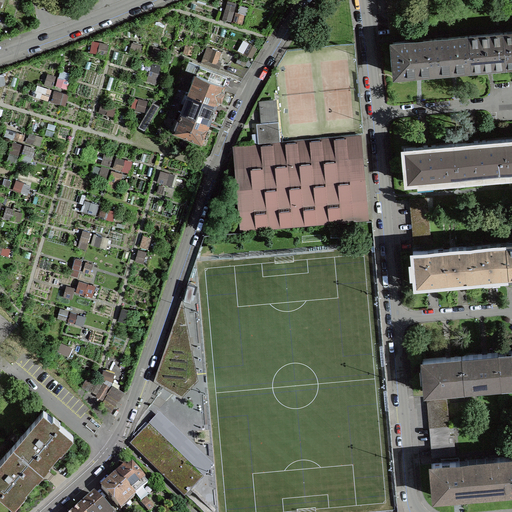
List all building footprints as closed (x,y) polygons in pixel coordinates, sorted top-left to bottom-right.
[(387,0),(389,12),(405,10),(403,0),(387,0)] [(408,33),(405,10),(389,12),(392,35),(408,33)] [(511,31),(503,32),(506,64),(511,63),(511,31)] [(506,64),(503,32),(468,35),(471,67),(488,65),(506,64)] [(433,38),(436,70),(453,68),(471,67),(468,35),(433,38)] [(393,42),(396,73),(418,71),(436,70),(433,38),(393,42)] [(192,86),(189,93),(192,94),(216,103),(218,98),(221,99),(223,94),(224,91),(221,90),(227,76),(200,66),(196,74),(199,75),(194,87),(192,86)] [(187,106),(184,104),(181,112),(208,122),(211,117),(213,118),(215,113),(217,110),(214,109),(216,103),(192,94),(187,106)] [(261,113),(262,122),(275,121),(273,99),(260,101),(261,113)] [(159,106),(152,102),(139,126),(145,129),(159,106)] [(209,129),(206,128),(208,122),(181,112),(179,118),(181,119),(177,132),(201,141),(203,136),(206,137),(208,133),(209,129)] [(260,133),(253,134),(253,143),(278,141),(275,125),(271,125),(272,126),(259,127),(260,133)] [(362,175),(359,134),(235,145),(243,231),(366,220),(362,175)] [(455,143),(458,176),(475,174),(475,179),(492,177),(491,173),(508,171),(505,139),(475,142),(455,143)] [(458,176),(455,143),(425,146),(405,148),(403,148),(405,165),(403,166),(404,179),(406,179),(406,181),(417,180),(417,185),(433,183),(433,182),(450,181),(450,177),(458,176)] [(427,214),(426,197),(410,199),(412,216),(427,214)] [(414,243),(430,242),(427,214),(412,216),(414,243)] [(472,249),(475,279),(491,277),(509,276),(506,246),(501,246),(501,243),(477,245),(477,248),(472,249)] [(444,251),(447,281),(460,280),(475,279),(472,249),(466,249),(466,246),(449,247),(450,251),(444,251)] [(438,252),(438,248),(413,250),(414,261),(411,262),(412,273),(415,273),(416,284),(431,282),(447,281),(444,251),(438,252)] [(174,323),(173,323),(163,376),(180,387),(187,380),(187,379),(188,374),(187,359),(187,358),(185,323),(184,323),(182,299),(177,324),(174,323)] [(511,383),(511,350),(498,352),(501,384),(511,383)] [(501,384),(498,352),(484,353),(462,355),(464,387),(501,384)] [(464,387),(462,355),(448,356),(422,358),(423,366),(421,366),(422,378),(424,377),(425,391),(464,387)] [(95,378),(88,374),(81,386),(87,390),(95,378)] [(96,393),(103,382),(96,378),(89,389),(96,393)] [(102,399),(110,386),(104,383),(96,395),(102,399)] [(119,399),(123,393),(112,386),(108,392),(119,399)] [(104,399),(114,406),(118,399),(108,393),(104,399)] [(429,399),(431,427),(449,425),(446,397),(429,399)] [(114,406),(104,399),(100,405),(110,412),(114,406)] [(41,412),(0,459),(0,495),(13,507),(72,439),(41,412)] [(133,436),(136,438),(130,444),(184,497),(204,476),(150,424),(149,425),(146,423),(133,436)] [(432,440),(434,456),(455,454),(453,435),(449,436),(449,425),(431,427),(432,440)] [(511,456),(432,463),(435,495),(453,494),(511,488),(511,456)] [(146,475),(132,459),(127,463),(125,461),(100,483),(121,507),(148,482),(144,477),(146,475)] [(111,511),(93,491),(76,505),(82,511),(111,511)]
